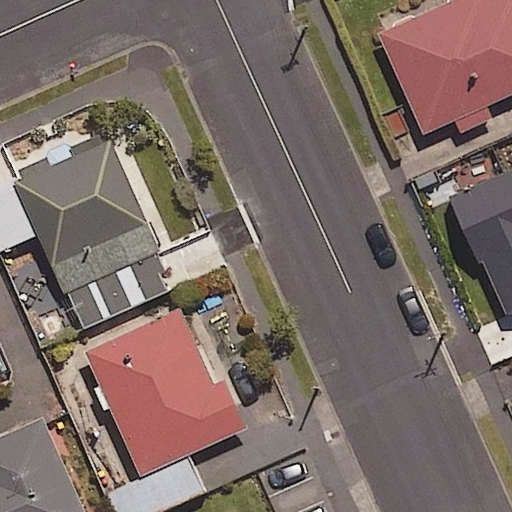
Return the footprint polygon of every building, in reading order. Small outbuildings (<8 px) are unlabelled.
[(511,0),(449,0),(382,31),(427,130),(511,91),(511,0)] [(112,138),(16,180),(52,263),(149,221),(112,138)] [(511,179),(496,143),(413,179),(437,236),(511,202),(511,179)] [(183,308),(89,350),(144,471),(247,425),(225,377),(216,381),(183,308)] [(0,511),(87,511),(44,414),(0,433),(0,511)]
